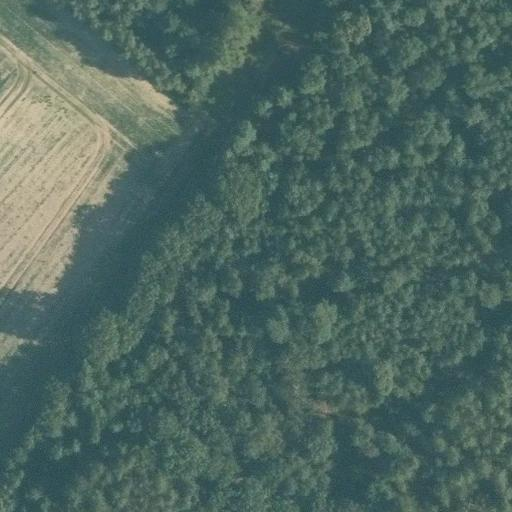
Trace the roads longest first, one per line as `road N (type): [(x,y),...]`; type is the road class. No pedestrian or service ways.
road 1 (track): [(75,331),(311,0)]
road 2 (track): [(0,434),(75,331)]
